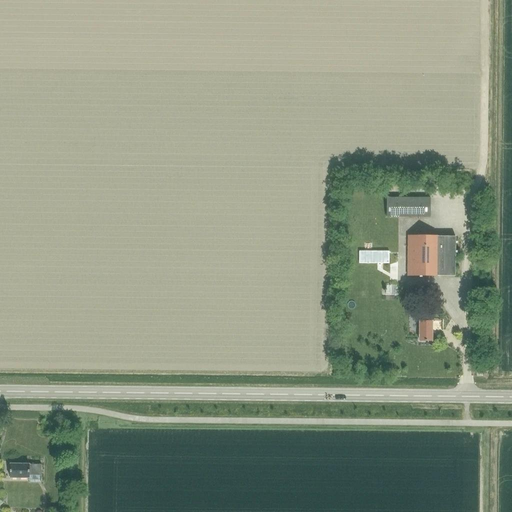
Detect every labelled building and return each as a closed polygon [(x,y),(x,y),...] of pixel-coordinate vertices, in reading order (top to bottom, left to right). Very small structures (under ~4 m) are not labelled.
[(430,218),(430,198),(386,198),(386,217),(430,218)] [(361,248),(361,260),(391,260),(391,248),(385,248),(385,236),(379,236),(379,248),(361,248)] [(407,276),(442,276),(442,277),(455,277),(455,237),(443,237),(408,236),(407,276)] [(432,341),(432,322),(432,316),(422,316),(422,322),(419,322),(419,341),(432,341)] [(30,464),(11,464),(10,478),(29,478),(30,475),(42,475),(42,465),(30,464)]
